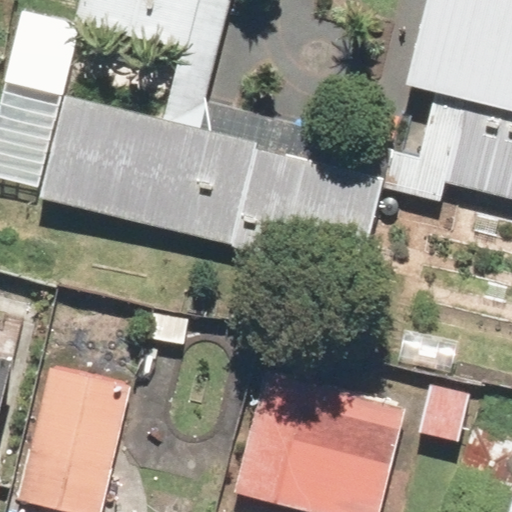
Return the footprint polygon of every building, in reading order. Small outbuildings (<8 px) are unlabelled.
[(190,0),(77,0),(73,17),(179,44),(190,0)] [(511,0),(427,0),(405,88),(511,114),(511,0)] [(374,169),(62,91),(35,197),(347,275),(374,169)] [(511,114),(427,93),(409,168),(511,193),(511,114)] [(0,339),(0,419),(19,344),(0,339)] [(45,511),(102,511),(128,382),(41,364),(13,506),(45,511)] [(261,365),(226,494),(293,511),(377,511),(407,405),(261,365)] [(470,389),(426,377),(411,434),(455,445),(470,389)] [(511,511),(511,486),(472,473),(460,511),(511,511)]
